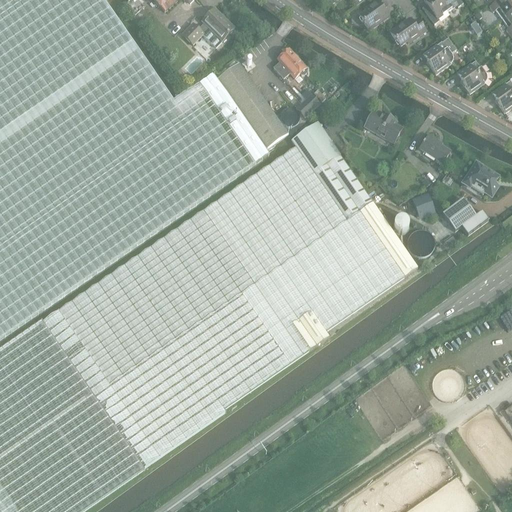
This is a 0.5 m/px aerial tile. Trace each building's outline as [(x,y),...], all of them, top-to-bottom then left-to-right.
[(0,0),(0,342),(269,157),(265,153),(288,137),(234,61),(213,76),(172,104),(101,0),(0,0)] [(151,0),(164,14),(179,0),(184,0),(190,5),(195,0),(151,0)] [(366,14),(359,19),(369,32),(388,19),(382,11),(387,8),(381,0),(365,12),(366,14)] [(439,23),(438,21),(447,14),(436,0),(426,0),(424,2),(429,10),(425,14),(434,27),(439,23)] [(436,0),(447,14),(456,7),(458,9),(463,6),(459,0),(436,0)] [(493,14),(495,13),(502,22),(511,14),(511,0),(501,0),(489,9),(493,14)] [(130,4),(126,8),(134,16),(138,12),(130,4)] [(193,25),(182,36),(193,47),(202,37),(216,50),(222,44),(222,43),(235,30),(215,11),(202,24),(204,26),(199,31),(193,25)] [(511,14),(502,22),(508,31),(506,32),(511,39),(511,38),(511,14)] [(418,22),(412,25),(409,21),(390,35),(400,48),(407,43),(408,45),(426,33),(418,22)] [(482,33),(475,24),(470,27),(477,37),(482,33)] [(453,60),(452,58),(452,56),(451,56),(456,52),(448,41),(442,45),(441,44),(424,57),(428,63),(427,64),(436,77),(450,67),(451,66),(452,64),(453,62),(453,60)] [(289,51),(283,56),(277,62),(279,65),(273,71),(283,82),(289,76),(294,81),(300,76),(301,77),(304,78),(306,75),(307,73),(305,71),(306,70),(289,51)] [(486,77),(485,75),(481,69),(480,69),(475,63),(457,76),(462,82),(461,83),(470,96),(484,86),(485,85),(486,83),(487,81),(487,79),(486,77)] [(496,102),(495,103),(504,116),(511,110),(511,85),(510,83),(492,96),(496,102)] [(317,92),(314,96),(322,104),(326,101),(317,92)] [(305,121),(320,106),(311,97),(296,112),(305,121)] [(373,115),(364,130),(393,146),(402,131),(396,127),(397,125),(381,116),(380,119),(373,115)] [(429,137),(419,151),(442,166),(450,154),(435,144),(436,142),(429,137)] [(44,321),(0,351),(0,511),(85,511),(144,472),(144,471),(226,414),(224,412),(329,339),(326,334),(418,270),(341,158),(314,176),(295,150),(137,259),(45,322),(44,321)] [(476,165),(463,186),(469,190),(470,189),(483,197),(484,195),(491,199),(498,189),(494,186),(498,179),(476,165)] [(422,184),(426,189),(431,186),(428,180),(422,184)] [(425,199),(415,203),(420,218),(421,217),(431,214),(426,200),(425,199)] [(463,202),(442,218),(454,233),(461,229),(468,238),(488,222),(482,214),(476,218),(463,202)] [(452,239),(445,244),(447,248),(455,242),(452,239)]
